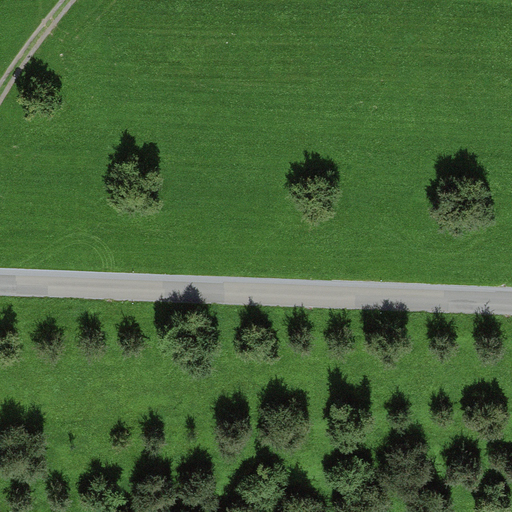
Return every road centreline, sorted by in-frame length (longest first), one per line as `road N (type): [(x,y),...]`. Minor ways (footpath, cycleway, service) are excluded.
road 1 (residential): [(0,283),(511,300)]
road 2 (track): [(0,101),(27,53),(73,0)]
